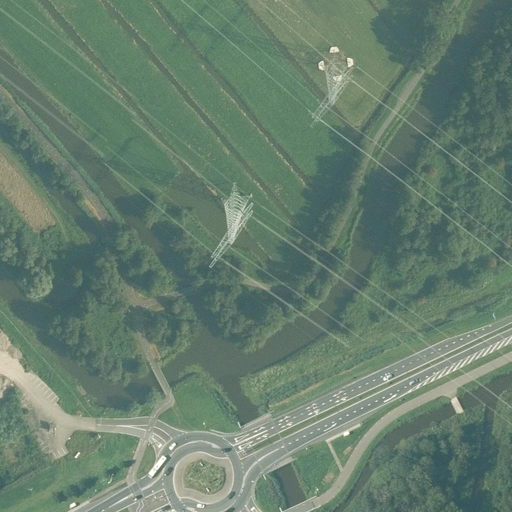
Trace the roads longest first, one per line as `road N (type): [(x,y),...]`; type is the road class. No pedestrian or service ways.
road 1 (unclassified): [(298,511),(339,484),(368,435),(392,414),(511,355)]
road 2 (primary): [(511,318),(267,434)]
road 3 (primary): [(273,447),(511,331)]
